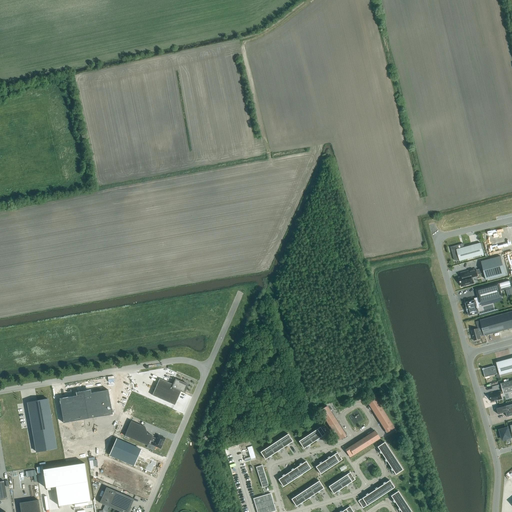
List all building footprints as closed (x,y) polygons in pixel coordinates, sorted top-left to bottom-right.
[(461,244),(451,247),(454,260),(459,259),(460,261),(484,254),(481,243),(462,248),(461,244)] [(506,275),(501,256),(482,261),(486,280),(506,275)] [(478,276),(476,269),(472,270),(461,273),(462,277),(459,278),(461,286),(466,285),(466,286),(470,284),(473,283),(473,282),(474,282),(473,279),(472,279),(472,277),(478,276)] [(511,291),(509,281),(497,284),(499,291),(506,289),(508,297),(511,295),(511,291)] [(475,300),(466,303),(467,307),(468,311),(469,316),(479,313),(477,304),(500,298),(501,298),(499,291),(497,284),(477,289),(477,292),(479,298),(475,299),(475,300)] [(478,328),(471,330),(474,341),(481,339),(480,336),(484,335),(484,336),(511,328),(511,311),(480,320),(482,330),(479,331),(478,328)] [(484,368),(482,368),(483,370),(485,377),(497,374),(496,374),(499,373),(500,375),(511,371),(511,358),(496,362),(497,366),(494,367),(494,366),(484,368)] [(185,391),(188,384),(181,381),(181,383),(179,382),(180,381),(176,379),(173,384),(160,379),(152,395),(175,405),(181,391),(183,392),(184,391),(185,391)] [(511,391),(511,380),(501,384),(503,391),(490,395),(492,402),(502,399),(501,394),(511,391)] [(75,396),(57,399),(62,423),(111,415),(107,390),(89,393),(89,391),(74,394),(75,396)] [(368,402),(386,431),(393,427),(375,398),(368,402)] [(48,399),(28,402),(37,452),(57,448),(48,399)] [(506,406),(497,408),(498,414),(506,412),(507,417),(511,415),(511,404),(506,406)] [(327,406),(320,411),(338,439),(345,435),(327,406)] [(156,439),(152,437),(152,435),(148,433),(145,427),(131,421),(125,436),(148,446),(150,440),(155,442),(154,445),(161,448),(165,438),(158,435),(156,439)] [(508,428),(500,430),(501,433),(500,433),(501,437),(502,437),(503,440),(510,438),(510,435),(511,434),(511,425),(511,430),(509,431),(508,428)] [(325,434),(320,427),(299,441),(304,449),(325,434)] [(351,456),(380,438),(375,431),(347,449),(351,456)] [(265,460),(293,441),(288,434),(260,452),(265,460)] [(134,467),(141,451),(117,441),(110,456),(134,467)] [(385,442),(378,447),(396,475),(403,470),(385,442)] [(256,458),(252,446),(247,447),(251,459),(256,458)] [(342,460),(337,452),(316,467),(321,474),(342,460)] [(147,458),(145,462),(148,463),(145,470),(151,473),(154,466),(155,466),(157,462),(147,458)] [(283,487),(311,469),(306,461),(278,479),(283,487)] [(110,462),(104,475),(142,492),(145,483),(140,481),(142,476),(110,462)] [(91,501),(85,463),(43,470),(46,488),(56,486),(59,506),(91,501)] [(268,486),(262,466),(256,467),(263,487),(268,486)] [(355,480),(350,472),(329,487),(333,494),(355,480)] [(395,487),(390,480),(358,501),(363,508),(395,487)] [(296,506),(324,488),(319,481),(291,499),(296,506)] [(106,487),(100,503),(116,510),(120,511),(119,511),(128,511),(131,507),(134,499),(106,487)] [(412,511),(398,491),(391,496),(401,511),(412,511)] [(271,494),(253,499),(257,511),(271,511),(276,511),(271,494)] [(21,511),(41,511),(39,499),(20,502),(21,511)]
